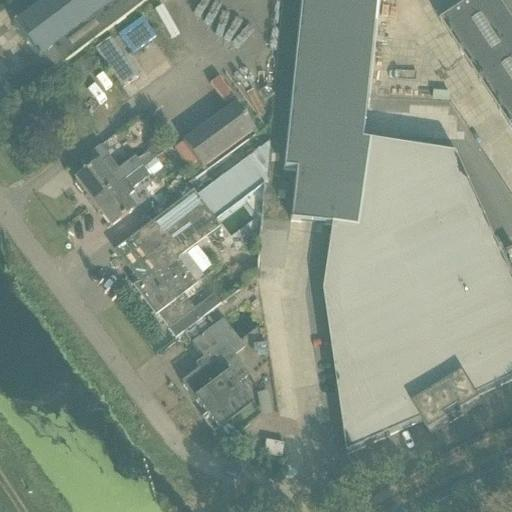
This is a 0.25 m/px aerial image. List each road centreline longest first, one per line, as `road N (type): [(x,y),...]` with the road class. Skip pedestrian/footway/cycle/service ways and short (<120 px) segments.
road 1 (unclassified): [(285,511),(265,490),(196,463),(170,438),(0,211)]
road 2 (unknown): [(0,197),(258,2)]
road 3 (unclassified): [(289,511),(304,454),(300,394)]
